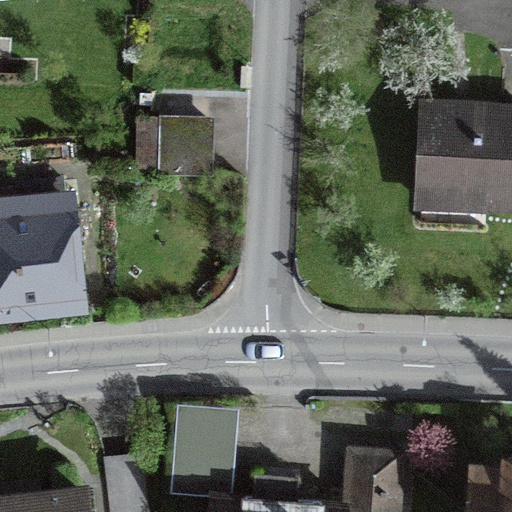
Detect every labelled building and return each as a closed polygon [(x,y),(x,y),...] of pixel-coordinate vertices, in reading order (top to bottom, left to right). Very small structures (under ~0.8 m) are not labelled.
[(485,199),(511,200),(511,111),(423,107),(419,189),(483,192),(483,203),(485,199)] [(111,117),(109,150),(159,150),(159,169),(207,171),(209,119),(111,117)] [(0,307),(76,298),(67,209),(21,214),(19,201),(0,203),(0,307)] [(397,511),(403,451),(349,446),(344,502),(298,499),(299,485),(253,481),(252,495),(211,492),(209,511),(397,511)] [(511,511),(511,455),(504,463),(503,473),(480,471),(476,511),(511,511)] [(147,511),(141,460),(106,465),(111,511),(147,511)] [(83,511),(81,488),(37,494),(34,482),(0,485),(0,511),(83,511)]
